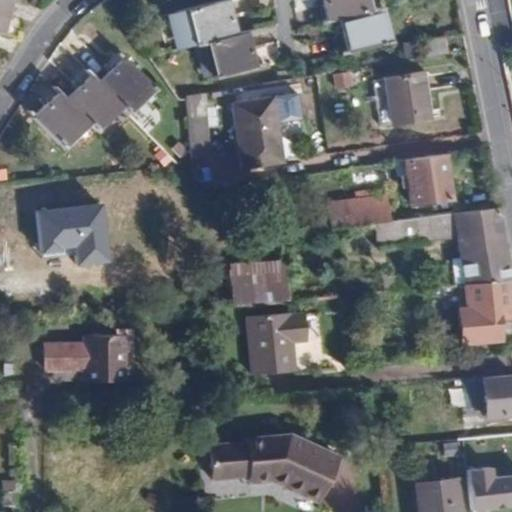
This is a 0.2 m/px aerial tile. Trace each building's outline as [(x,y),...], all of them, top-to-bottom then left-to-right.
[(364,0),(326,0),(332,23),(345,20),(353,52),(386,45),(379,12),(368,13),(364,0)] [(224,1),(178,13),(186,45),(207,40),(215,73),(247,64),(240,32),(232,33),(224,1)] [(186,45),(178,13),(170,14),(178,47),(186,45)] [(429,62),(451,57),(448,37),(427,41),(429,62)] [(69,107),(44,131),(67,153),(92,129),(96,133),(123,107),(128,110),(153,87),(132,65),(104,91),(99,86),(74,111),(69,107)] [(334,88),(351,85),(348,69),(331,73),(334,88)] [(429,74),(380,81),(388,127),(434,120),(429,74)] [(185,98),(192,158),(212,155),(203,96),(185,98)] [(273,99),(231,105),(239,168),(281,161),(273,99)] [(452,202),(445,156),(405,162),(408,178),(401,180),(402,193),(410,195),(411,208),(452,202)] [(352,191),(352,204),(376,203),(375,189),(352,191)] [(329,207),(331,233),(341,233),(379,227),(391,226),(389,201),(376,203),(329,207)] [(510,282),(498,210),(456,214),(459,237),(464,287),(510,282)] [(459,237),(456,214),(391,226),(379,227),(381,246),(459,237)] [(284,266),(288,303),(348,297),(341,233),(331,233),(280,239),(284,266)] [(226,272),(229,308),(288,303),(284,266),(226,272)] [(511,320),(511,315),(510,282),(464,287),(465,314),(458,313),(460,346),(499,344),(499,322),(511,320)] [(454,308),(452,289),(433,290),(435,310),(454,308)] [(285,311),(246,313),(247,371),(290,369),(290,340),(302,340),(302,313),(286,314),(285,311)] [(85,346),(54,347),(57,375),(88,373),(85,346)] [(511,375),(482,378),(483,395),(484,420),(511,418),(511,375)] [(482,378),(464,379),(465,396),(483,395),(482,378)] [(450,380),(455,444),(469,443),(465,396),(464,379),(450,380)] [(213,442),(215,473),(247,473),(249,482),(270,481),(315,507),(340,463),(289,433),(247,435),(247,441),(213,442)] [(452,511),(452,484),(414,486),(415,511),(452,511)]
